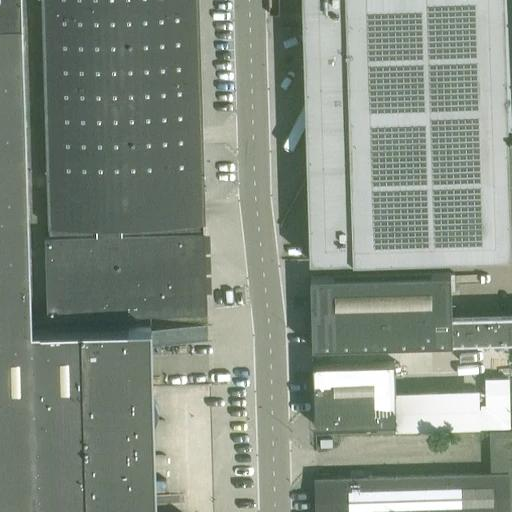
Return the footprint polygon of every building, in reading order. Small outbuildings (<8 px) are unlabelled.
[(0,0),(0,22),(23,22),(22,0),(0,0)] [(198,0),(42,0),(50,236),(205,232),(198,0)] [(511,0),(302,0),(310,259),(511,253),(511,231),(509,135),(511,134),(511,0)] [(23,22),(0,22),(0,511),(156,511),(152,327),(33,331),(23,22)] [(205,232),(50,236),(50,237),(46,237),(48,318),(208,313),(205,232)] [(430,271),(452,271),(452,260),(430,261),(430,271)] [(511,313),(452,315),(452,288),(458,288),(458,274),(451,274),(311,278),(313,348),(511,342),(511,313)] [(395,362),(314,364),(315,425),(421,422),(420,403),(396,404),(395,362)] [(450,428),(510,427),(508,378),(489,379),(489,410),(449,411),(450,428)] [(317,479),(317,511),(511,511),(511,430),(491,431),(492,474),(332,479),(331,475),(323,476),(323,479),(317,479)]
